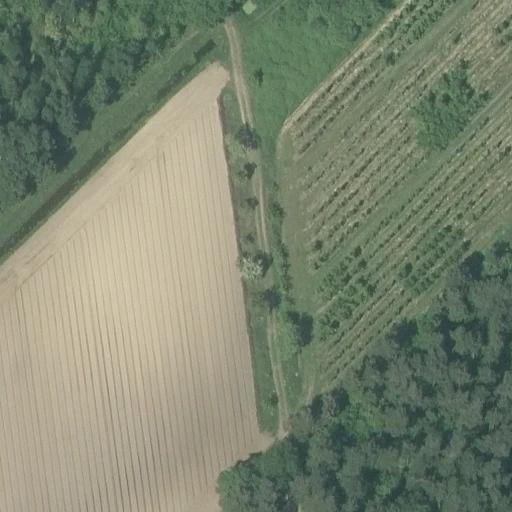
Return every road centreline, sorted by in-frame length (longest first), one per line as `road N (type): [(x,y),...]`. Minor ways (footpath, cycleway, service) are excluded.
road 1 (track): [(292,511),(234,43)]
road 2 (track): [(0,234),(223,11)]
